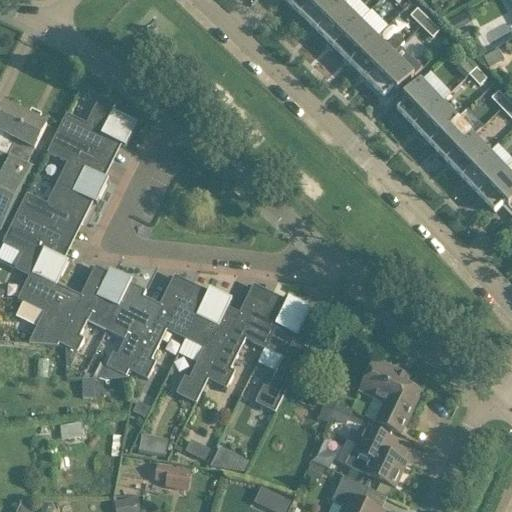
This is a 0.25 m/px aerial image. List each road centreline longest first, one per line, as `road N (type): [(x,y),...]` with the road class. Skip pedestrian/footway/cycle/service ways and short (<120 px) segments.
road 1 (residential): [(511,308),(200,0)]
road 2 (residential): [(313,241),(289,264),(129,250),(114,224),(176,123)]
road 3 (unclassified): [(485,395),(313,241)]
road 4 (unclassified): [(313,241),(176,123)]
road 5 (unclassified): [(176,123),(105,60),(48,25)]
road 6 (residential): [(430,511),(485,395)]
